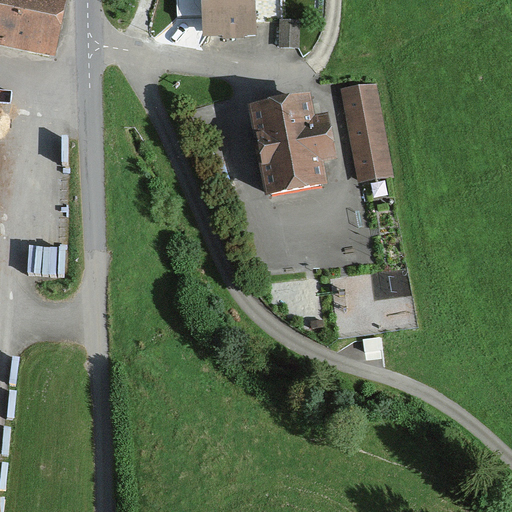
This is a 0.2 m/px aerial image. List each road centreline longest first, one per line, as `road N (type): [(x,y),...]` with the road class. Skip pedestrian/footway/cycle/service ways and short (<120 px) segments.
road 1 (track): [(144,0),(131,51),(234,284),(255,314),(320,355),(422,390),(511,460)]
road 2 (unclassified): [(88,0),(105,511)]
road 3 (track): [(335,0),(327,45),(317,61),(298,67),(89,44)]
